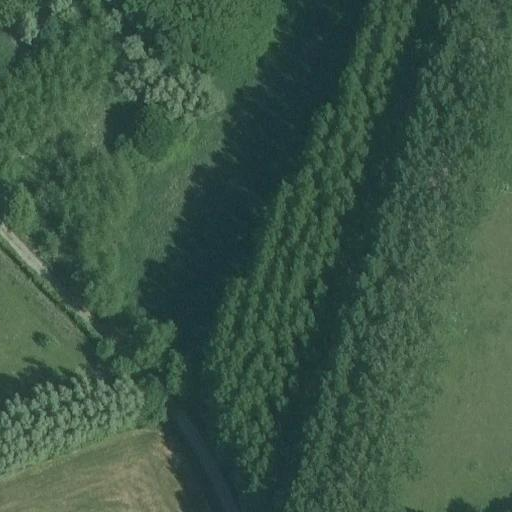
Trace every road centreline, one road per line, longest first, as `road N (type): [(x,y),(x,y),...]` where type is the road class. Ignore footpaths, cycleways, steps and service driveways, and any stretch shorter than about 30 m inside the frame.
road 1 (unclassified): [(335,511),(497,0)]
road 2 (track): [(230,511),(180,412),(0,230)]
